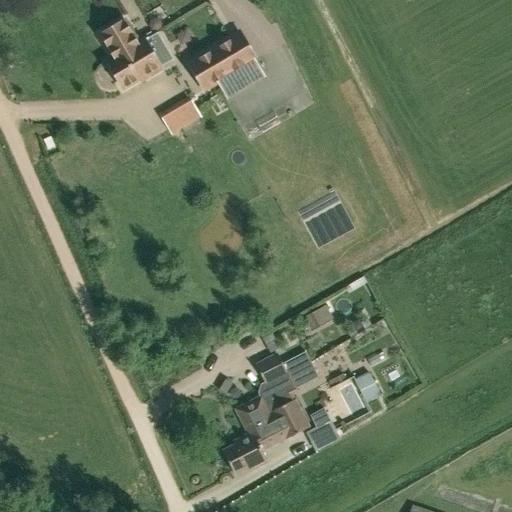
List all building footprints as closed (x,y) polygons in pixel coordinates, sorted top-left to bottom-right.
[(157,32),(137,43),(124,21),(99,35),(113,58),(106,62),(122,89),(142,77),(143,79),(160,69),(159,68),(173,59),(157,32)] [(238,32),(199,56),(186,64),(203,91),(255,60),(238,32)] [(176,137),(206,118),(195,100),(165,119),(176,137)] [(326,305),(304,317),(312,331),(333,318),(326,305)] [(290,370),(292,376),(313,365),(306,351),(282,364),(277,354),(255,365),(264,383),(290,370)] [(347,417),(386,398),(373,372),(335,391),(347,417)] [(273,422),(268,413),(267,410),(260,397),(235,409),(248,434),(248,435),(273,422)] [(248,435),(248,434),(234,442),(235,445),(222,452),(234,474),(245,468),(247,471),(266,461),(261,451),(285,438),(285,439),(307,427),(293,400),(268,413),(273,422),(248,435)] [(338,435),(322,404),(308,411),(314,424),(304,429),(312,447),(338,435)]
